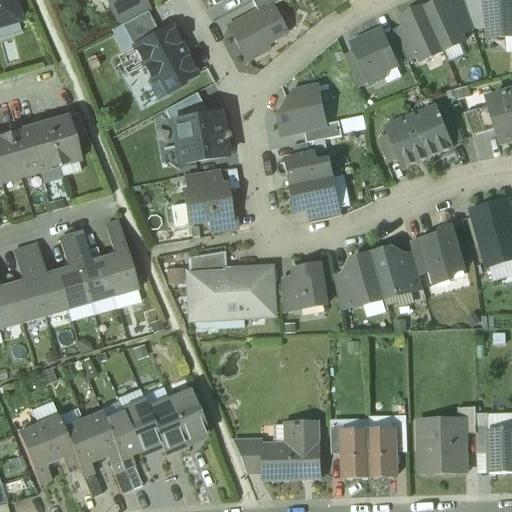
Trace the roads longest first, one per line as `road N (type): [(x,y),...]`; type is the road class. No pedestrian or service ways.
road 1 (track): [(248,511),(35,0)]
road 2 (residential): [(511,174),(439,188),(340,233),(272,242),(241,109)]
road 3 (residential): [(386,0),(241,109)]
road 4 (residential): [(0,238),(121,204)]
road 5 (residential): [(241,109),(187,0)]
